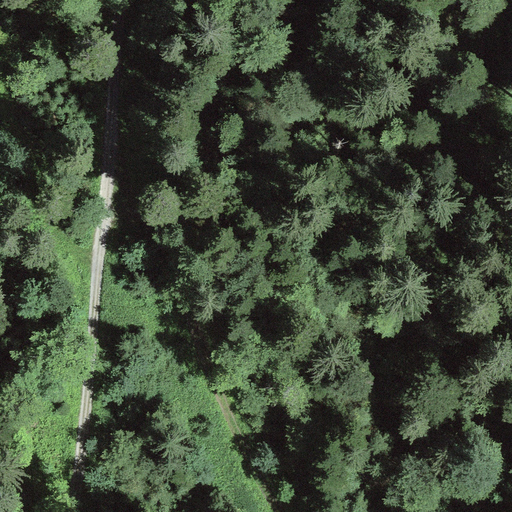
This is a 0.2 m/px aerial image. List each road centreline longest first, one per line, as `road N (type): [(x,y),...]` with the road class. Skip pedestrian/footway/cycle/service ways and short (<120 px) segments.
road 1 (track): [(113,181),(198,315),(243,410),(312,511)]
road 2 (track): [(113,181),(70,511)]
road 3 (track): [(0,85),(66,243),(104,252)]
road 4 (track): [(129,0),(113,181)]
